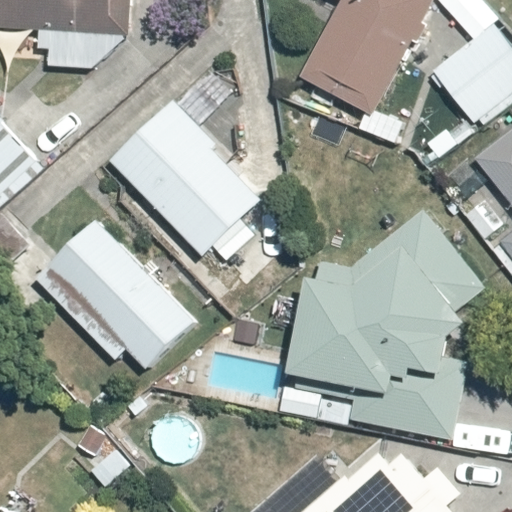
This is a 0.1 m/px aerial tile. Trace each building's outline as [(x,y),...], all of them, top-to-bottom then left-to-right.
[(96,71),(131,33),(133,0),(0,0),(0,28),(44,32),(45,70),(96,71)] [(339,0),(343,3),(303,78),(375,117),(437,0),(339,0)] [(511,28),(488,0),(453,0),(450,3),(480,39),(439,73),(482,124),(511,99),(511,28)] [(214,69),(115,162),(202,254),(265,200),(214,149),(221,143),(204,130),(237,95),(214,69)] [(0,189),(39,153),(0,111),(0,189)] [(511,237),(505,244),(511,252),(511,134),(479,159),(511,202),(511,237)] [(355,423),(459,439),(472,359),(453,356),(454,341),(470,329),(461,315),(489,292),(427,209),(358,266),(318,257),(291,387),(361,402),(355,423)] [(202,322),(98,222),(39,277),(116,364),(131,353),(151,371),(202,322)] [(100,425),(75,446),(109,486),(134,465),(100,425)] [(459,511),(411,455),(393,465),(382,452),(310,511),(459,511)]
